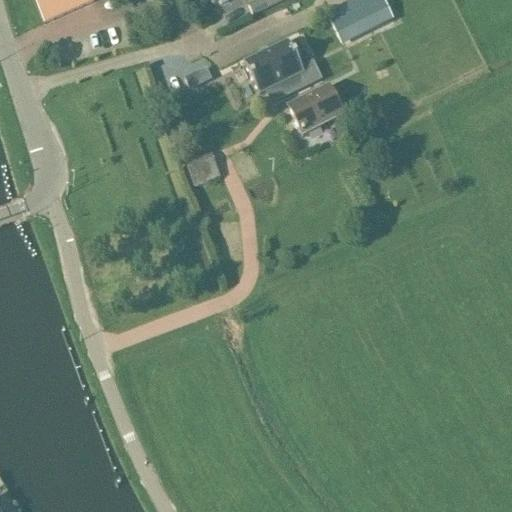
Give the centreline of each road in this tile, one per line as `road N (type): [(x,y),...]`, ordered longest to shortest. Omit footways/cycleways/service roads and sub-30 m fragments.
road 1 (unclassified): [(164,511),(143,480),(94,356),(66,243),(43,197)]
road 2 (unclassified): [(43,197),(48,159),(0,22)]
